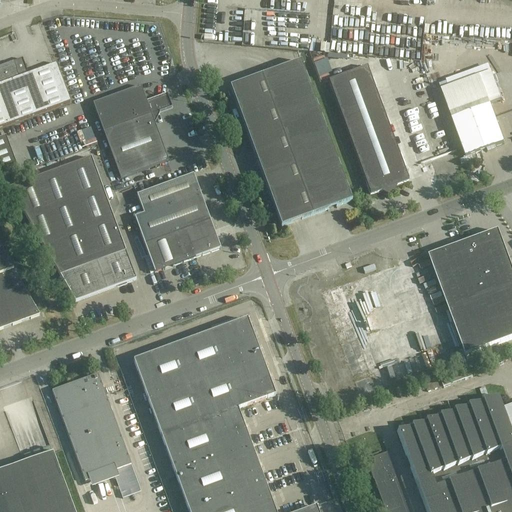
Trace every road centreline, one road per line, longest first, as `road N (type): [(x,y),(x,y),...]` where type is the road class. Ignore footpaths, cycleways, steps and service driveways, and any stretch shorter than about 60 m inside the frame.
road 1 (unclassified): [(0,373),(268,276)]
road 2 (unclassified): [(187,14),(186,52),(268,276)]
road 3 (unclassified): [(268,276),(511,186)]
road 4 (unclassified): [(268,276),(353,511)]
road 5 (residential): [(0,23),(78,3),(187,14)]
